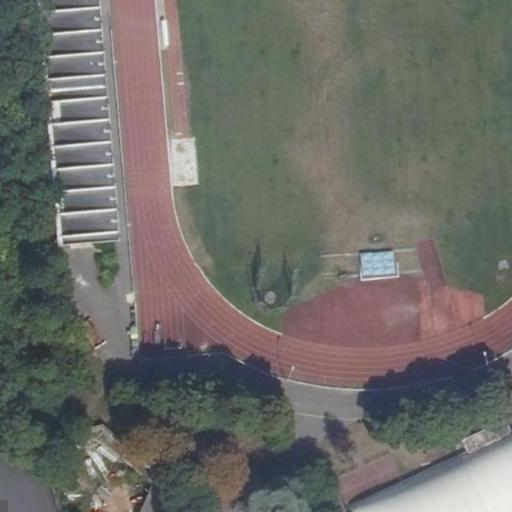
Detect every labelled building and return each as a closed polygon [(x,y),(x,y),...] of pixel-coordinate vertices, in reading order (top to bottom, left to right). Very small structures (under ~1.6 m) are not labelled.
[(36,0),(57,243),(110,238),(90,0),(36,0)] [(0,66),(23,64),(18,7),(0,9),(0,66)] [(100,424),(59,433),(60,447),(97,439),(156,487),(160,506),(157,511),(171,511),(181,491),(100,424)] [(459,441),(464,452),(504,434),(499,424),(459,441)] [(42,452),(60,447),(59,433),(39,438),(42,452)]
